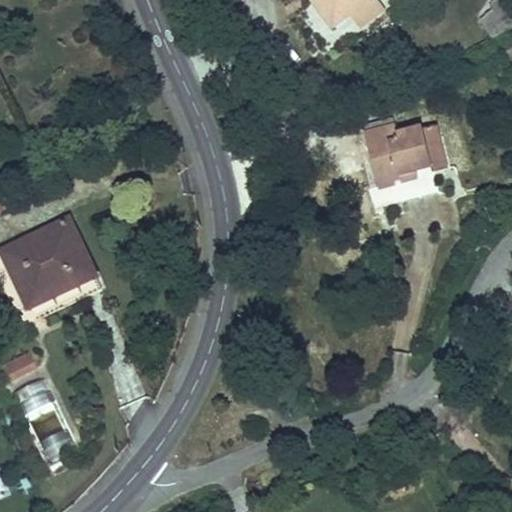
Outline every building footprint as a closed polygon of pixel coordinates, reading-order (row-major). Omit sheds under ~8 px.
[(370,0),(308,0),(315,9),(322,4),(339,28),(373,4),(370,0)] [(315,9),(332,33),(339,28),(322,4),(315,9)] [(383,184),(400,178),(405,176),(403,168),(434,158),(422,123),(399,130),(395,119),(364,129),(383,184)] [(405,176),(400,178),(405,195),(443,183),(434,158),(403,168),(405,176)] [(92,299),(117,287),(89,224),(11,260),(22,286),(38,278),(50,305),(88,289),(92,299)] [(38,278),(22,286),(39,323),(92,299),(88,289),(50,305),(38,278)] [(27,387),(17,392),(19,397),(46,384),(39,369),(23,377),(27,387)] [(23,377),(12,382),(17,392),(27,387),(23,377)]
